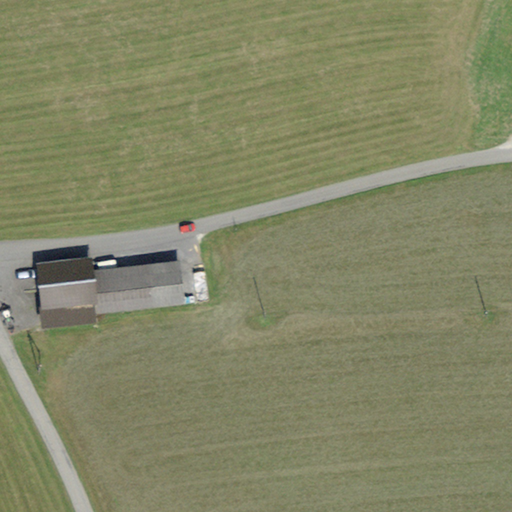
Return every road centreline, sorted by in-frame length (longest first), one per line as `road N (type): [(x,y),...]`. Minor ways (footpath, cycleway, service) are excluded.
road 1 (unclassified): [(511,155),(431,167),(155,236),(0,253)]
road 2 (unclassified): [(0,336),(84,511)]
